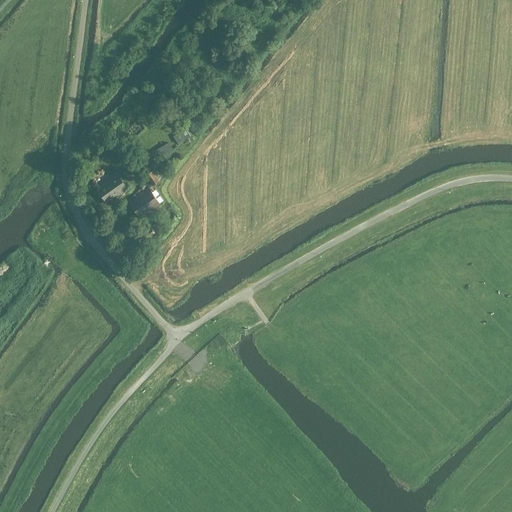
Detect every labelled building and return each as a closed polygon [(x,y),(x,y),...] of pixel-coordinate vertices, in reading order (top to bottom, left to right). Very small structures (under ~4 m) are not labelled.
[(191,137),(186,129),(174,136),(179,145),(191,137)] [(173,151),(169,144),(157,150),(161,158),(173,151)] [(160,180),(154,170),(146,174),(153,185),(160,180)] [(129,189),(118,174),(97,189),(108,204),(129,189)] [(162,206),(149,188),(129,201),(142,219),(162,206)] [(130,253),(157,235),(150,226),(124,244),(130,253)]
